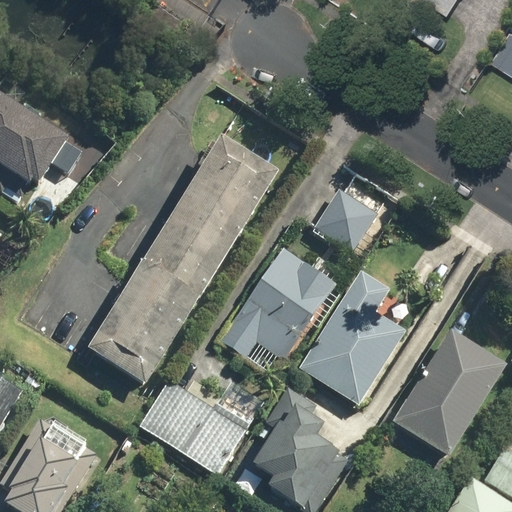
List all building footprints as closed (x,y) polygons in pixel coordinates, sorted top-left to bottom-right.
[(459,0),(420,0),(418,4),(448,21),(459,0)] [(511,35),(511,34),(492,67),(511,78),(511,35)] [(19,119),(21,115),(0,102),(0,174),(32,194),(62,145),(19,119)] [(96,136),(47,104),(40,115),(89,147),(96,136)] [(270,182),(213,147),(85,356),(142,391),(270,182)] [(375,219),(334,194),(310,235),(350,259),(375,219)] [(217,346),(245,365),(254,351),(279,367),(332,289),(279,254),(217,346)] [(371,321),(385,299),(354,280),(295,376),(355,413),(401,340),(371,321)] [(503,372),(448,337),(392,426),(447,461),(503,372)] [(242,436),(165,385),(135,431),(212,481),(242,436)] [(0,427),(17,400),(0,390),(0,427)] [(303,426),(313,410),(288,394),(271,422),(276,425),(247,472),(268,485),(262,494),(290,511),(301,511),(334,461),(311,447),(318,435),(303,426)] [(0,502),(0,510),(3,511),(65,511),(94,464),(47,436),(37,452),(31,449),(0,502)] [(511,455),(503,450),(484,485),(511,500),(511,455)] [(440,511),(454,490),(440,481),(425,505),(436,511),(440,511)] [(510,511),(468,484),(449,511),(510,511)]
